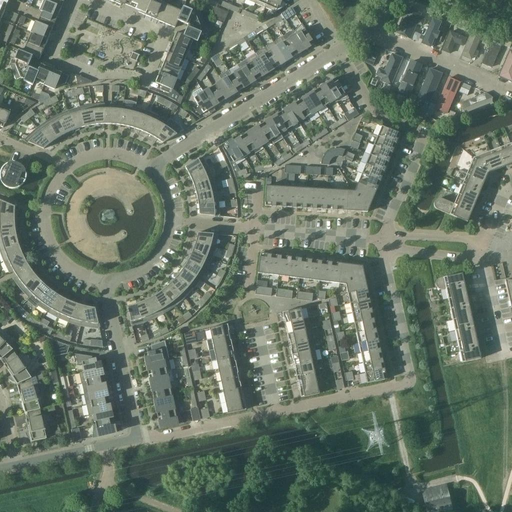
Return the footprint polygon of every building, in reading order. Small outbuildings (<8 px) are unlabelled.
[(0,0),(0,6),(5,9),(8,0),(0,0)] [(42,12),(40,17),(55,23),(61,7),(45,0),(40,11),(42,12)] [(133,0),(130,7),(139,11),(138,12),(145,15),(151,0),(133,0)] [(151,0),(145,15),(155,19),(162,3),(155,0),(151,0)] [(281,2),(280,1),(280,0),(268,0),(265,8),(275,12),(276,10),(278,11),(286,6),(285,5),(284,3),(283,2),(281,2)] [(172,7),(162,3),(155,19),(165,24),(172,7)] [(183,6),(181,11),(182,11),(178,21),(188,25),(203,19),(200,11),(193,8),(192,10),(183,6)] [(175,28),(178,21),(182,11),(181,11),(172,7),(165,24),(175,28)] [(295,14),(294,13),(291,8),(282,14),(285,20),(295,14)] [(398,36),(411,42),(421,15),(408,10),(398,36)] [(224,11),(214,15),(215,18),(224,22),(228,13),(224,11)] [(36,22),(31,32),(48,39),(55,23),(40,17),(37,23),(36,22)] [(426,17),(422,26),(427,28),(430,19),(426,17)] [(203,19),(188,25),(184,35),(184,36),(193,40),(197,42),(201,33),(204,34),(207,27),(203,19)] [(433,49),(444,23),(432,20),(422,46),(433,49)] [(471,32),(473,26),(468,24),(465,29),(471,32)] [(301,25),(293,33),(294,35),(295,35),(304,50),(314,44),(302,25),(301,25)] [(461,59),(472,63),(480,43),(486,31),(474,26),(461,59)] [(454,53),(462,34),(452,30),(444,49),(454,53)] [(283,37),(295,56),(304,50),(295,35),(294,35),(293,33),(292,31),(291,32),(289,33),(285,35),(284,36),(283,37)] [(480,43),(487,46),(493,34),(486,31),(480,43)] [(44,49),(48,39),(31,32),(27,42),(44,49)] [(177,32),(172,43),(189,50),(193,40),(184,36),(184,35),(177,32)] [(295,56),(283,37),(282,38),(279,38),(276,41),(275,42),(274,43),(286,62),(295,56)] [(39,60),(44,49),(27,42),(23,52),(32,56),(32,57),(39,60)] [(493,69),(502,46),(490,42),(481,65),(493,69)] [(172,43),(168,52),(185,59),(189,50),(172,43)] [(265,49),(277,67),(286,62),(274,43),(273,44),(270,44),(266,46),(266,48),(265,49)] [(277,67),(265,49),(263,49),(261,50),(257,52),(257,54),(256,54),(268,73),(277,67)] [(371,49),(365,62),(373,65),(378,52),(371,49)] [(28,67),(32,57),(32,56),(23,52),(18,50),(15,59),(17,60),(15,64),(10,66),(13,73),(28,67)] [(511,52),(510,51),(499,77),(511,82),(511,52)] [(129,59),(136,62),(137,62),(140,55),(132,52),(129,59)] [(181,69),(185,59),(168,52),(164,62),(181,69)] [(246,59),(259,79),(268,73),(256,54),(256,53),(246,59)] [(380,82),(392,86),(404,58),(392,53),(380,82)] [(259,79),(246,59),(237,65),(239,69),(240,69),(249,85),(259,79)] [(410,97),(411,94),(423,67),(411,61),(397,92),(410,97)] [(176,79),(181,69),(164,62),(160,72),(176,79)] [(41,64),(38,71),(34,81),(35,81),(44,85),(51,68),(41,64)] [(202,73),(205,75),(210,68),(207,66),(202,73)] [(33,85),(35,81),(34,81),(38,71),(28,67),(13,73),(16,80),(20,78),(25,79),(24,81),(33,85)] [(191,73),(195,76),(199,70),(195,67),(191,73)] [(62,73),(51,68),(44,85),(55,89),(55,88),(66,84),(69,76),(62,73)] [(230,75),(240,90),(249,85),(240,69),(239,69),(230,75)] [(431,69),(418,98),(430,103),(443,74),(431,69)] [(172,90),(176,79),(160,72),(155,83),(162,86),(160,90),(169,94),(171,89),(172,90)] [(195,76),(191,73),(187,79),(191,82),(195,76)] [(78,86),(91,83),(92,81),(76,75),(78,86)] [(221,81),(231,96),(240,90),(230,75),(221,81)] [(347,98),(336,80),(335,78),(326,84),(335,100),(336,102),(347,98)] [(435,110),(447,115),(461,83),(449,79),(435,110)] [(231,96),(221,81),(212,86),(222,102),(231,96)] [(467,94),(470,85),(462,82),(459,91),(467,94)] [(316,90),(326,105),(335,100),(326,84),(316,90)] [(222,102),(212,86),(203,92),(213,108),(213,107),(222,102)] [(396,92),(397,89),(392,86),(389,92),(395,95),(396,92)] [(208,111),(210,114),(215,111),(213,107),(213,108),(203,92),(202,92),(200,89),(193,93),(192,96),(194,98),(199,106),(195,110),(200,115),(208,111)] [(307,96),(317,111),(326,105),(316,90),(307,96)] [(460,104),(465,118),(497,108),(494,99),(488,101),(486,94),(460,104)] [(56,96),(49,99),(52,105),(58,101),(56,96)] [(298,101),(308,117),(317,111),(307,96),(298,101)] [(156,102),(163,105),(165,100),(159,97),(156,102)] [(43,102),(45,108),(52,105),(49,99),(43,102)] [(120,126),(130,127),(135,108),(136,103),(133,102),(128,101),(123,100),(123,106),(120,126)] [(169,108),(172,103),(165,100),(163,105),(169,108)] [(289,107),(298,123),(308,117),(298,101),(289,107)] [(123,106),(111,104),(110,124),(120,126),(123,106)] [(92,105),(80,108),(85,127),(94,125),(92,105)] [(94,125),(104,124),(104,105),(92,105),(94,125)] [(16,115),(16,114),(15,113),(14,112),(13,111),(12,111),(11,111),(0,106),(0,107),(0,126),(3,128),(7,119),(11,121),(16,115)] [(298,123),(289,107),(280,113),(289,128),(298,123)] [(75,130),(85,127),(80,108),(69,111),(75,130)] [(146,112),(135,108),(130,127),(139,130),(146,112)] [(184,118),(188,114),(182,109),(178,114),(184,118)] [(357,114),(354,109),(345,115),(348,120),(357,114)] [(31,110),(26,114),(29,119),(35,114),(31,110)] [(75,130),(69,111),(57,116),(66,134),(75,130)] [(146,112),(139,130),(148,134),(157,116),(146,112)] [(271,119),(280,134),(289,128),(280,113),(271,119)] [(26,114),(20,119),(24,123),(29,119),(26,114)] [(66,134),(57,116),(47,122),(58,139),(66,134)] [(148,134),(157,139),(168,122),(157,116),(148,134)] [(157,139),(163,143),(184,130),(180,126),(177,124),(174,121),(170,119),(168,122),(157,139)] [(280,134),(271,119),(261,124),(271,140),(273,144),(283,138),(280,134)] [(47,122),(37,129),(50,144),(58,139),(47,122)] [(252,130),(262,145),(271,140),(261,124),(252,130)] [(377,136),(396,144),(400,134),(382,126),(377,136)] [(44,149),(50,144),(37,129),(24,141),(44,149)] [(243,136),(253,151),(262,145),(252,130),(243,136)] [(234,141),(244,157),(253,151),(243,136),(234,141)] [(396,144),(377,136),(373,145),(392,153),(396,144)] [(232,138),(227,141),(229,145),(224,147),(234,163),(244,157),(234,141),(232,138)] [(362,140),(359,146),(365,148),(368,142),(362,140)] [(501,148),(491,151),(498,170),(508,166),(511,164),(511,145),(511,144),(501,148)] [(369,155),(388,163),(392,153),(373,145),(369,155)] [(337,156),(339,156),(342,157),(345,150),(340,148),(334,149),(329,151),(325,155),(322,159),(321,165),(329,165),(329,162),(331,160),(332,159),(333,158),(335,157),(337,156)] [(473,158),(467,174),(484,182),(488,174),(498,170),(491,151),(473,158)] [(219,162),(224,160),(221,153),(216,156),(219,162)] [(388,163),(369,155),(366,164),(384,172),(388,163)] [(202,157),(185,167),(190,176),(208,168),(202,157)] [(224,160),(219,162),(222,169),(228,166),(224,160)] [(4,169),(3,170),(26,180),(26,178),(27,175),(26,173),(26,171),(25,169),(24,168),(22,166),(20,165),(18,164),(16,163),(14,163),(12,163),(10,164),(8,165),(6,166),(5,168),(4,169)] [(362,174),(380,181),(384,172),(366,164),(362,174)] [(300,174),(301,166),(285,165),(284,173),(300,174)] [(320,175),(321,168),(305,167),(304,175),(320,175)] [(208,168),(190,176),(194,185),(212,179),(208,168)] [(333,168),(325,168),(324,176),(332,176),(333,168)] [(26,180),(3,170),(3,172),(3,174),(3,176),(3,178),(4,180),(5,182),(7,184),(9,185),(11,186),(13,186),(15,186),(17,186),(19,186),(21,185),(23,184),(24,182),(25,180),(26,180)] [(380,181),(362,174),(358,183),(376,191),(380,181)] [(467,174),(458,195),(476,202),(480,193),(484,182),(467,174)] [(212,179),(194,185),(196,195),(216,190),(212,179)] [(367,212),(376,191),(358,183),(354,191),(348,191),(347,211),(367,212)] [(265,206),(282,207),(284,187),(266,186),(265,206)] [(282,207),(302,208),(304,188),(284,187),(282,207)] [(302,208),(322,210),(324,189),(304,188),(302,208)] [(322,210),(347,211),(348,191),(324,189),(322,210)] [(198,205),(218,202),(216,190),(196,195),(198,205)] [(434,204),(434,205),(434,206),(435,207),(435,208),(436,209),(437,210),(438,211),(443,213),(467,223),(472,212),(476,202),(458,195),(454,204),(442,199),(441,199),(440,199),(439,199),(438,199),(437,200),(436,200),(436,201),(435,202),(435,203),(434,204)] [(0,214),(15,215),(15,207),(0,200),(0,214)] [(218,202),(198,205),(199,215),(219,217),(218,202)] [(0,226),(15,225),(15,215),(0,214),(0,226)] [(15,225),(0,226),(0,238),(16,235),(15,225)] [(196,242),(215,247),(217,235),(198,233),(196,242)] [(16,235),(0,238),(0,250),(0,251),(19,245),(16,235)] [(192,251),(211,259),(215,247),(196,242),(192,251)] [(4,262),(22,254),(19,245),(0,251),(4,262)] [(211,259),(192,251),(188,260),(206,270),(211,259)] [(258,273),(279,276),(281,256),(260,253),(258,273)] [(10,272),(10,273),(14,271),(13,270),(27,263),(27,262),(22,254),(4,262),(10,272)] [(279,276),(299,279),(301,259),(281,256),(279,276)] [(299,279),(319,281),(322,261),(301,259),(299,279)] [(206,270),(188,260),(183,269),(199,280),(206,270)] [(319,281),(339,284),(342,264),(322,261),(319,281)] [(28,265),(27,263),(13,270),(14,271),(15,273),(17,276),(30,268),(28,265)] [(346,284),(347,293),(367,289),(362,266),(342,264),(339,284),(346,284)] [(13,278),(14,279),(21,288),(36,276),(30,268),(17,276),(13,278)] [(177,276),(192,289),(199,280),(183,269),(177,276)] [(217,276),(222,278),(225,272),(220,269),(217,276)] [(446,289),(448,300),(467,296),(465,285),(462,274),(440,278),(439,279),(438,279),(438,280),(437,280),(436,281),(436,282),(436,283),(436,284),(436,285),(436,286),(437,287),(437,288),(438,288),(438,289),(439,289),(440,290),(441,290),(442,290),(443,290),(446,289)] [(43,283),(36,276),(21,288),(29,297),(43,283)] [(192,289),(177,276),(170,284),(184,298),(192,289)] [(222,278),(217,276),(214,282),(219,285),(222,278)] [(50,289),(43,283),(29,297),(26,300),(36,308),(38,305),(50,289)] [(184,298),(170,284),(163,290),(175,306),(184,298)] [(256,287),(255,294),(271,296),(272,289),(256,287)] [(38,305),(48,312),(58,295),(50,289),(38,305)] [(277,289),(276,297),(292,299),(293,291),(277,289)] [(367,289),(347,293),(350,303),(369,299),(367,289)] [(155,296),(165,312),(175,306),(163,290),(155,296)] [(318,291),(317,299),(325,300),(326,292),(318,291)] [(202,298),(206,302),(211,296),(207,292),(202,298)] [(297,292),(296,300),(312,302),(313,294),(297,292)] [(48,312),(58,318),(67,300),(58,295),(48,312)] [(146,300),(154,318),(165,312),(155,296),(146,300)] [(450,310),(453,321),(471,317),(469,306),(467,296),(448,300),(450,310)] [(206,302),(202,298),(197,303),(202,307),(206,302)] [(350,303),(352,313),(372,309),(369,299),(350,303)] [(76,304),(67,300),(58,318),(69,322),(76,304)] [(154,318),(146,300),(137,304),(143,323),(154,318)] [(16,311),(20,306),(15,301),(10,305),(16,311)] [(85,306),(76,304),(69,322),(81,326),(85,306)] [(143,323),(137,304),(128,306),(132,326),(143,323)] [(20,306),(16,311),(21,316),(25,311),(20,306)] [(91,327),(99,328),(95,308),(85,306),(81,326),(91,327)] [(301,309),(282,313),(285,323),(303,319),(301,309)] [(354,323),(374,319),(372,309),(352,313),(354,323)] [(183,316),(186,321),(192,316),(188,312),(183,316)] [(186,321),(183,316),(177,321),(180,325),(186,321)] [(455,331),(457,342),(476,338),(474,327),(471,317),(453,321),(455,331)] [(303,319),(285,323),(287,334),(310,329),(308,318),(303,319)] [(32,324),(38,328),(41,323),(35,319),(32,324)] [(374,319),(354,323),(356,333),(376,329),(374,319)] [(38,328),(44,332),(47,326),(41,323),(38,328)] [(212,339),(230,335),(228,324),(209,328),(212,339)] [(160,330),(162,335),(169,332),(166,327),(160,330)] [(310,329),(287,334),(289,345),(313,340),(310,329)] [(358,343),(378,339),(376,329),(356,333),(358,343)] [(162,335),(160,330),(153,333),(156,338),(162,335)] [(35,338),(43,342),(46,336),(38,332),(35,338)] [(56,337),(63,340),(65,334),(58,332),(56,337)] [(209,351),(232,346),(230,335),(212,339),(207,340),(209,351)] [(0,359),(13,349),(0,336),(0,359)] [(462,363),(481,359),(478,348),(476,338),(457,342),(459,352),(462,363)] [(378,339),(358,343),(360,353),(380,349),(378,339)] [(313,340),(289,345),(292,355),(315,350),(313,340)] [(53,341),(56,355),(66,353),(69,347),(53,341)] [(152,352),(144,354),(146,365),(169,360),(165,341),(151,346),(152,352)] [(232,346),(209,351),(211,362),(216,361),(216,360),(235,356),(232,346)] [(17,384),(31,378),(20,361),(17,356),(17,357),(13,350),(13,349),(0,359),(11,375),(7,377),(8,378),(9,380),(11,381),(12,382),(13,382),(14,382),(15,383),(17,384)] [(363,363),(382,359),(380,349),(360,353),(363,363)] [(315,350),(292,355),(294,366),(312,362),(317,361),(315,350)] [(82,364),(84,372),(102,369),(100,358),(92,359),(92,357),(75,354),(77,365),(82,364)] [(218,371),(237,367),(235,356),(216,360),(216,361),(218,371)] [(330,358),(332,364),(333,368),(340,367),(337,356),(330,358)] [(365,373),(384,369),(382,359),(363,363),(365,373)] [(169,360),(146,365),(149,375),(166,371),(166,372),(171,370),(169,360)] [(312,362),(294,366),(296,376),(315,372),(312,362)] [(221,381),(239,378),(237,367),(218,371),(221,381)] [(104,379),(102,369),(84,372),(80,374),(82,385),(87,383),(104,379)] [(384,369),(365,373),(367,383),(387,379),(384,369)] [(151,386),(169,382),(166,372),(166,371),(149,375),(151,386)] [(315,372),(296,376),(301,398),(319,394),(315,372)] [(36,376),(31,378),(17,384),(22,402),(18,403),(18,405),(19,406),(20,408),(21,409),(22,410),(23,410),(24,411),(25,413),(40,409),(35,391),(34,387),(38,385),(36,376)] [(239,378),(221,381),(223,392),(241,388),(239,378)] [(87,383),(82,385),(84,394),(89,393),(89,394),(107,390),(104,379),(87,383)] [(335,381),(337,390),(344,388),(342,380),(335,381)] [(169,382),(151,386),(153,396),(171,392),(169,382)] [(241,388),(223,392),(228,414),(246,410),(241,388)] [(84,394),(86,405),(109,400),(107,390),(89,394),(89,393),(84,394)] [(171,392),(153,396),(155,407),(173,403),(171,392)] [(86,405),(89,416),(94,415),(93,415),(111,411),(109,400),(86,405)] [(180,413),(178,402),(173,403),(155,407),(158,417),(177,413),(180,413)] [(40,409),(25,413),(29,431),(25,432),(25,434),(25,435),(27,437),(28,438),(29,439),(31,440),(31,442),(47,439),(43,421),(41,416),(40,409)] [(191,410),(193,421),(200,420),(197,409),(191,410)] [(201,410),(202,419),(209,418),(208,409),(201,410)] [(114,421),(111,411),(93,415),(94,415),(96,425),(114,421)] [(160,428),(183,423),(177,413),(158,417),(160,428)] [(93,437),(116,432),(114,421),(96,425),(94,425),(93,437)] [(74,441),(81,440),(78,429),(72,430),(74,441)] [(442,511),(452,510),(446,486),(422,492),(426,511),(442,511)]
